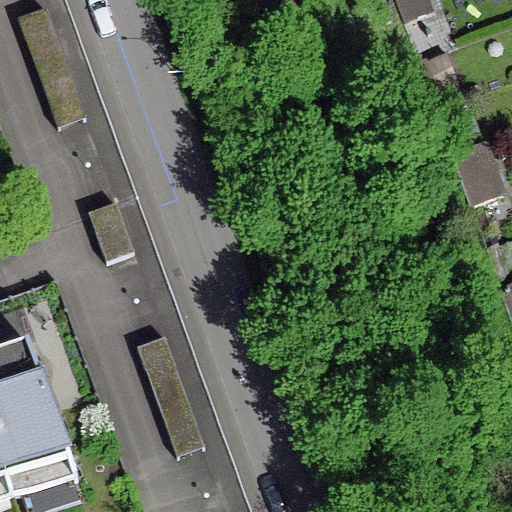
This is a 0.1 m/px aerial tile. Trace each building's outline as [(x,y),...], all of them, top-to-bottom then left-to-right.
[(390,0),(400,24),(424,16),(418,0),(390,0)] [(41,14),(13,24),(53,134),(81,124),(41,14)] [(457,98),(443,58),(415,67),(429,107),(457,98)] [(459,104),(431,114),(443,148),(471,139),(459,104)] [(480,148),(449,159),(466,210),(498,200),(480,148)] [(102,268),(130,258),(112,208),(84,219),(102,268)] [(511,242),(480,253),(491,284),(511,277),(511,242)] [(511,286),(494,293),(511,342),(511,286)] [(160,343),(133,353),(172,463),(200,453),(160,343)] [(74,484),(24,346),(0,354),(0,480),(7,503),(69,483),(70,486),(74,484)]
